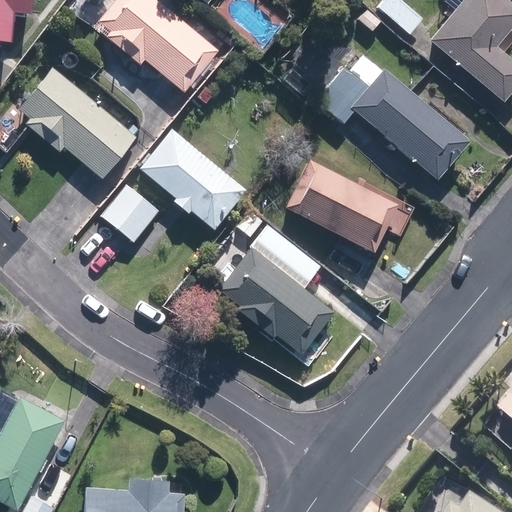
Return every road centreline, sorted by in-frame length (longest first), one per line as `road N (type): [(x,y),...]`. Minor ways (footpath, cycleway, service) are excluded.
road 1 (residential): [(0,243),(113,336),(334,472)]
road 2 (residential): [(511,261),(334,472)]
